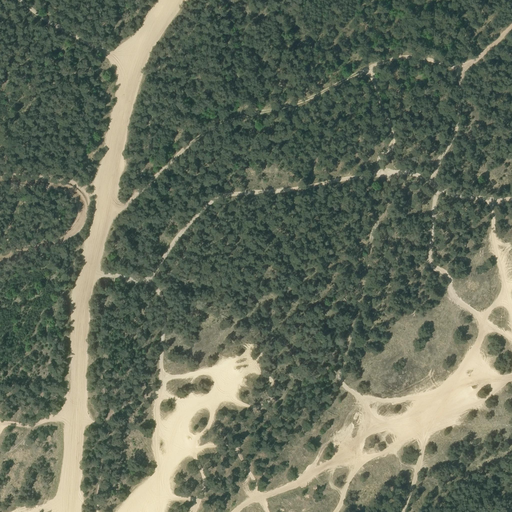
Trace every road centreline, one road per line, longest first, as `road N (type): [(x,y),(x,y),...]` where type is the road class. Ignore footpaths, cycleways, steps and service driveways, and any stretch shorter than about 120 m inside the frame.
road 1 (track): [(511,29),(466,65),(463,106),(429,182),(436,192),(465,199),(511,199)]
road 2 (track): [(20,0),(131,64),(155,89)]
